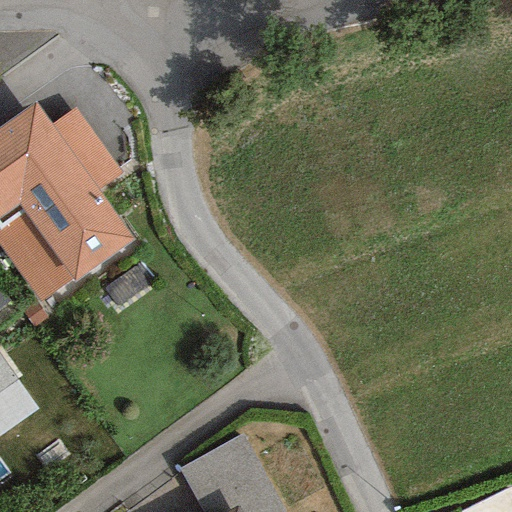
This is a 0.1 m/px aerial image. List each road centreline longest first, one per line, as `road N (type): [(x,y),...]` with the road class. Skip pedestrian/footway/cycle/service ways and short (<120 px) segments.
road 1 (unclassified): [(377,511),(301,354),(183,208),(122,11)]
road 2 (residential): [(122,11),(304,13),(342,0)]
road 3 (residential): [(122,11),(0,11)]
